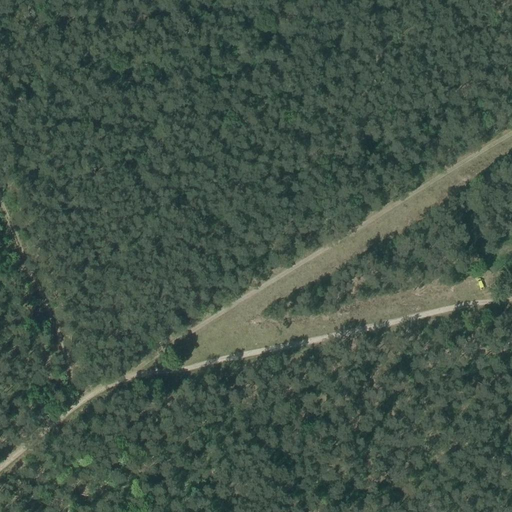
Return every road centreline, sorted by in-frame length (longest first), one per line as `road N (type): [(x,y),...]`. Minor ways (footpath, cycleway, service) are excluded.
road 1 (track): [(0,468),(83,401),(127,378),(511,294)]
road 2 (track): [(127,378),(511,135)]
